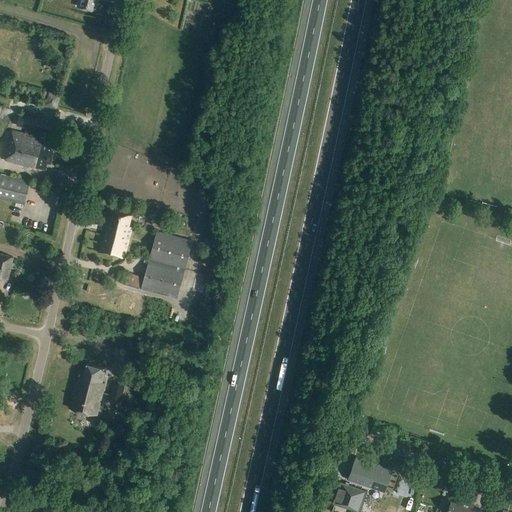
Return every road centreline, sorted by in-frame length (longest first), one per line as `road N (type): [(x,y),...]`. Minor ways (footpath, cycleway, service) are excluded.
road 1 (motorway): [(320,0),(209,511)]
road 2 (motorway): [(248,511),(357,0)]
road 3 (unclassified): [(46,336),(123,0)]
road 4 (unclassified): [(4,511),(46,336)]
road 5 (unclassified): [(359,436),(511,489)]
